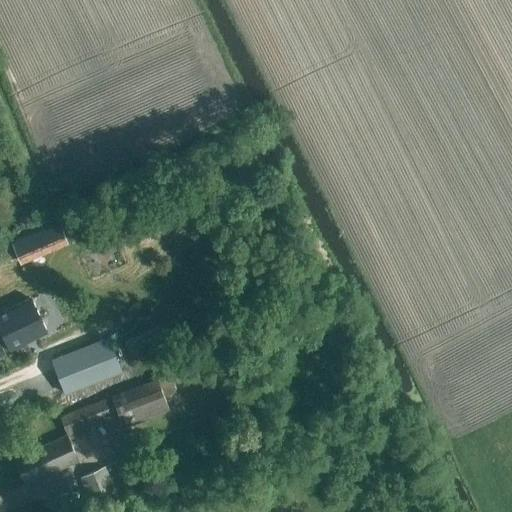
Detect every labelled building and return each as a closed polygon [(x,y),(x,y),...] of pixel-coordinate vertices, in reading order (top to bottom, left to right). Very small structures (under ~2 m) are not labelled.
[(53,235),(39,242),(44,253),(58,246),(53,235)] [(39,242),(37,237),(14,248),(21,263),(44,253),(39,242)] [(0,241),(0,254),(11,253),(9,240),(0,241)] [(152,270),(163,266),(160,256),(149,260),(152,270)] [(0,357),(10,353),(8,347),(45,331),(30,298),(0,310),(0,357)] [(108,337),(52,359),(65,393),(121,371),(108,337)] [(123,428),(169,410),(164,396),(175,392),(168,376),(111,396),(60,417),(66,436),(14,460),(26,485),(78,462),(69,440),(94,431),(92,425),(118,415),(123,428)] [(114,491),(104,467),(78,478),(88,502),(114,491)] [(358,511),(348,488),(325,498),(331,511),(358,511)]
